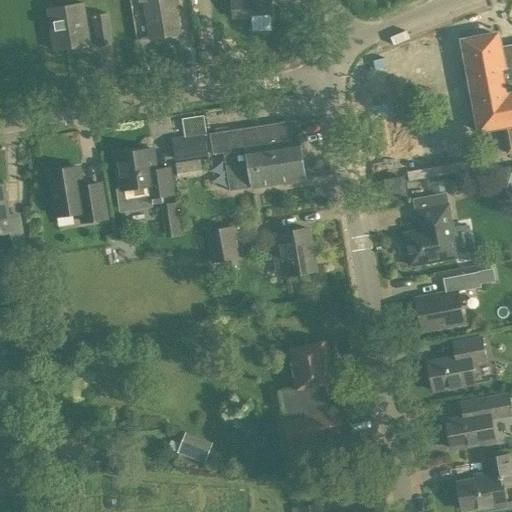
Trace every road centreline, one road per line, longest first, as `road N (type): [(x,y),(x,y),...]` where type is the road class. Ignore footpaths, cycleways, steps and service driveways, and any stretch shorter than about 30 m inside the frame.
road 1 (tertiary): [(407,511),(338,70)]
road 2 (tertiary): [(0,125),(338,70)]
road 3 (residential): [(456,0),(376,33),(334,38)]
